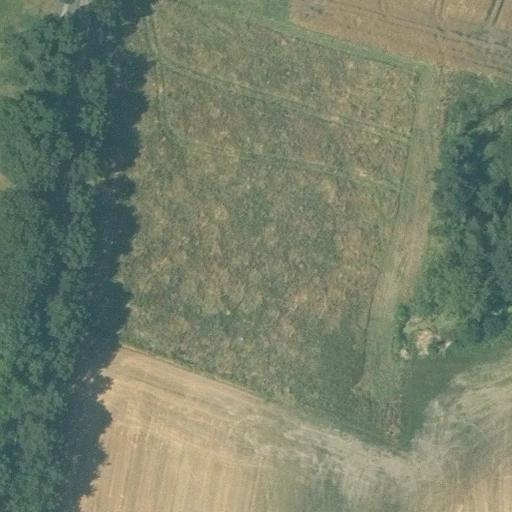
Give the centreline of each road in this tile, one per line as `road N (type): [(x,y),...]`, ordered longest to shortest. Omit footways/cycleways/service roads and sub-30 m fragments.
road 1 (tertiary): [(12,511),(64,190)]
road 2 (tertiary): [(64,190),(97,0)]
road 3 (tertiary): [(80,0),(64,190)]
